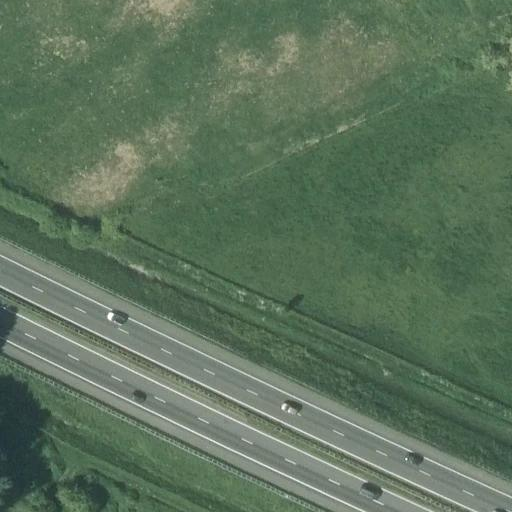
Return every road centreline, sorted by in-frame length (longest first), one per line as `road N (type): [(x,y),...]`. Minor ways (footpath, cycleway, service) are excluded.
road 1 (motorway): [(498,511),(0,272)]
road 2 (motorway): [(0,323),(377,511)]
